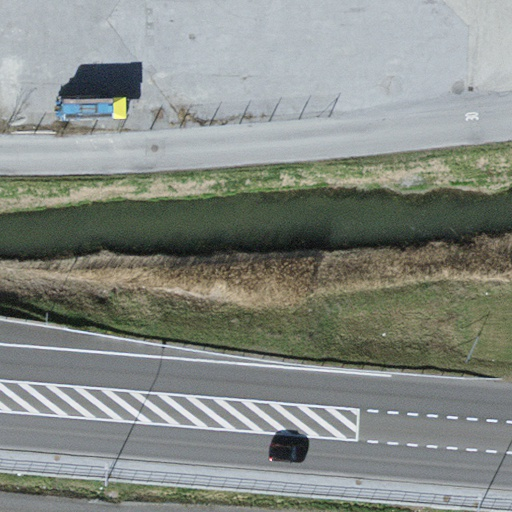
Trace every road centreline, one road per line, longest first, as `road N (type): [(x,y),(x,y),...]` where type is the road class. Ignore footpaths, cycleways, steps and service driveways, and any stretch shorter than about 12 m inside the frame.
road 1 (primary): [(0,395),(511,439)]
road 2 (residential): [(511,116),(336,137),(0,153)]
